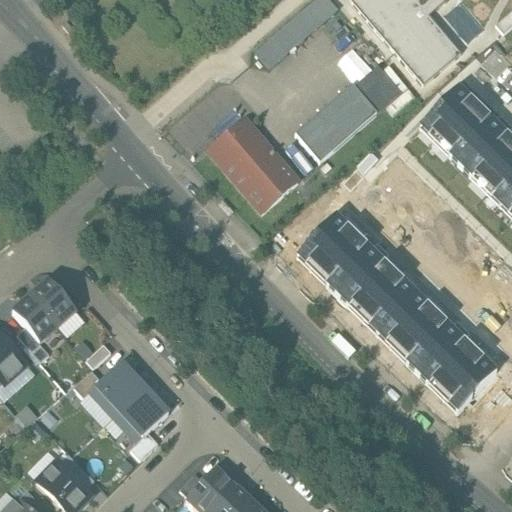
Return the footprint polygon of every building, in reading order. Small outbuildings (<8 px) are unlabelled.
[(345,0),(422,90),(460,58),(428,20),(446,4),(442,0),(345,0)] [(335,17),(321,1),(313,8),(327,24),(335,17)] [(268,74),(322,28),(308,12),(254,58),(268,74)] [(352,88),(294,136),(318,165),(376,116),(352,88)] [(499,209),(511,195),(511,143),(506,138),(511,132),(499,119),(493,125),(458,91),(418,131),(499,209)] [(269,154),(254,137),(256,135),(245,121),(207,152),(220,167),(221,166),(237,185),(236,186),(260,214),(297,183),(271,152),(269,154)] [(511,195),(499,209),(511,222),(511,195)] [(376,335),(415,295),(383,264),(388,258),(376,246),(371,251),(335,217),(296,257),(376,335)] [(48,285),(29,301),(56,332),(75,316),(48,285)] [(415,295),(376,335),(456,413),(496,373),(463,341),(469,336),(456,323),(450,329),(415,295)] [(56,332),(29,301),(11,317),(24,332),(38,348),(56,332)] [(123,348),(106,331),(99,338),(115,355),(123,348)] [(38,348),(24,332),(15,339),(39,366),(48,359),(38,348)] [(26,370),(0,340),(0,386),(1,388),(3,390),(26,370)] [(89,397),(112,422),(144,392),(120,368),(100,386),(89,397)] [(89,397),(100,386),(90,375),(72,391),(82,403),(89,397)] [(168,417),(144,392),(112,422),(136,447),(168,417)] [(25,408),(13,420),(25,432),(37,421),(25,408)] [(47,414),(40,422),(50,430),(57,423),(47,414)] [(45,436),(34,426),(25,436),(36,446),(45,436)] [(93,484),(68,459),(59,467),(85,492),(93,484)] [(59,467),(56,464),(36,484),(64,511),(75,511),(90,498),(85,492),(59,467)] [(214,511),(236,490),(215,471),(203,485),(187,501),(184,505),(191,511),(214,511)] [(179,493),(187,501),(203,485),(193,477),(179,493)] [(236,490),(214,511),(242,511),(248,506),(249,505),(235,492),(236,491),(236,490)] [(44,511),(26,494),(18,502),(28,511),(44,511)] [(28,511),(18,502),(16,500),(4,511),(28,511)]
